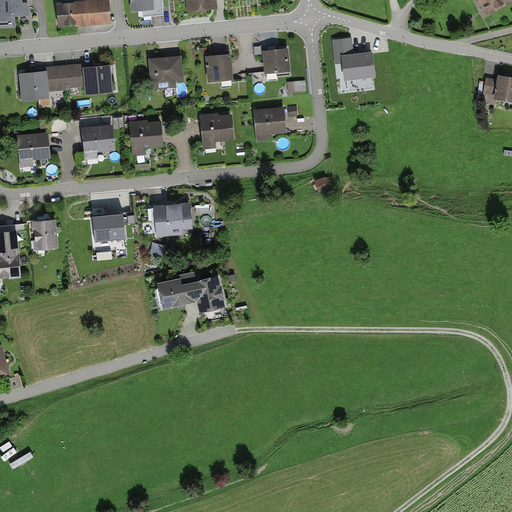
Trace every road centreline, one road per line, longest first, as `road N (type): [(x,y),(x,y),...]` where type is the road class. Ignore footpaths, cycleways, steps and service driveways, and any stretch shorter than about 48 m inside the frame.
road 1 (residential): [(311,18),(323,144),(312,162),(0,193)]
road 2 (residential): [(311,18),(0,48)]
road 3 (track): [(511,384),(500,355),(465,334),(236,329)]
road 4 (residential): [(511,59),(332,16),(311,18)]
road 5 (track): [(400,511),(511,418)]
